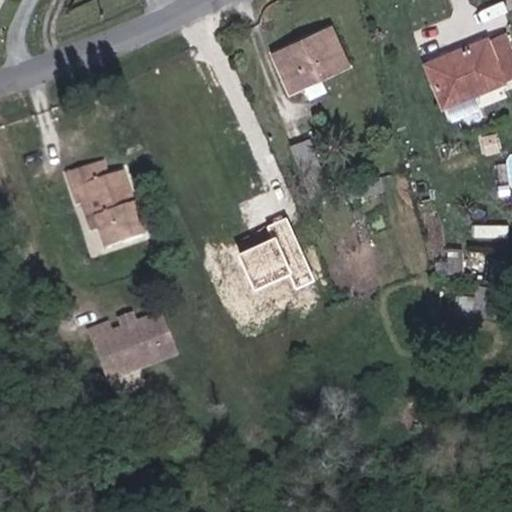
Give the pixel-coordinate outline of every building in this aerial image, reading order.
[(347,67),(331,29),(273,53),(290,93),(347,67)] [(511,50),(505,34),(426,66),(443,108),(511,80),(511,50)] [(320,165),(310,140),(290,148),(300,173),(320,165)] [(107,178),(102,162),(92,165),(98,182),(107,178)] [(145,238),(123,173),(107,178),(98,182),(92,165),(67,174),(78,207),(82,206),(90,204),(98,231),(105,252),(145,238)] [(347,200),(380,190),(377,180),(344,191),(347,200)] [(98,231),(90,204),(82,206),(90,234),(98,231)] [(458,295),(456,323),(503,326),(505,298),(458,295)] [(109,381),(174,355),(159,317),(111,335),(107,326),(90,333),(109,381)]
